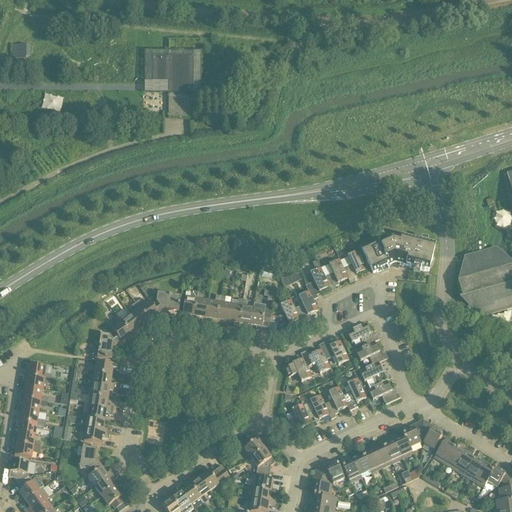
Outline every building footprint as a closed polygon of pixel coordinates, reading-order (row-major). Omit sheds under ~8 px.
[(26,58),(26,46),(18,46),(18,58),(26,58)] [(185,83),(193,83),(193,58),(152,58),(152,83),(168,83),(168,119),(193,119),(193,94),(185,94),(185,83)] [(45,95),(43,109),(62,112),(64,97),(45,95)] [(480,254),(464,258),(458,283),(462,298),(481,316),(511,307),(511,173),(506,175),(511,194),(511,263),(497,249),(480,254)] [(365,249),(362,250),(367,261),(366,261),(368,265),(368,264),(373,275),(377,273),(377,274),(381,272),(381,271),(386,268),(387,269),(391,267),(399,269),(400,266),(404,267),(410,268),(410,269),(414,270),(414,269),(421,271),(425,273),(425,272),(429,273),(431,262),(432,262),(433,258),(432,258),(435,247),(431,246),(427,244),(427,245),(421,244),(421,243),(417,242),(410,241),(411,240),(406,239),(406,240),(400,238),(396,237),(392,236),(389,238),(389,237),(385,239),(385,240),(379,242),(375,244),(369,247),(369,246),(365,248),(365,249)] [(351,266),(343,270),(348,280),(350,285),(355,282),(353,278),(366,271),(358,252),(347,257),(351,266)] [(339,261),(329,266),(321,270),(325,278),(324,278),(329,289),(331,293),(337,291),(334,286),(348,280),(343,270),(339,261)] [(312,264),(316,272),(310,274),(314,283),(306,287),(309,293),(313,302),(318,299),(316,295),(329,289),(324,278),(325,278),(321,270),(317,262),(312,264)] [(208,280),(210,272),(203,271),(202,279),(208,280)] [(265,291),(265,294),(261,294),(260,300),(275,301),(275,292),(265,291)] [(194,321),(198,294),(194,293),(192,300),(185,299),(183,316),(189,317),(188,320),(194,321)] [(303,307),(295,310),(294,310),(299,321),(301,325),(307,323),(304,318),(318,312),(313,302),(309,293),(299,298),(303,307)] [(157,303),(152,306),(159,317),(167,311),(179,313),(181,298),(158,294),(157,303)] [(203,294),(198,294),(194,321),(199,322),(200,319),(206,319),(208,302),(202,301),(203,294)] [(208,302),(206,319),(211,320),(211,324),(216,325),(221,297),(216,297),(215,303),(208,302)] [(221,297),(216,325),(222,326),(223,322),(228,323),(231,306),(224,305),(226,298),(221,297)] [(231,306),(228,323),(234,324),(233,328),(239,328),(243,301),(239,300),(238,302),(232,301),(231,306)] [(139,301),(136,304),(152,326),(156,323),(154,320),(159,317),(152,306),(149,303),(144,307),(139,301)] [(248,302),(243,301),(239,328),(244,329),(245,326),(251,327),(254,310),(253,310),(247,309),(248,302)] [(294,310),(295,310),(291,302),(280,306),(284,315),(276,319),(283,334),(288,332),(286,327),(299,321),(294,310)] [(136,312),(130,316),(141,330),(145,327),(147,330),(152,326),(136,304),(132,307),(136,312)] [(254,305),(253,310),(254,310),(251,327),(257,328),(256,331),(262,332),(262,328),(269,330),(271,316),(270,316),(271,311),(265,310),(266,307),(254,305)] [(130,316),(121,323),(133,340),(138,337),(136,334),(141,330),(130,316)] [(133,340),(117,317),(113,320),(117,326),(112,330),(114,333),(122,344),(127,340),(129,343),(133,340)] [(364,349),(375,344),(379,341),(377,336),(372,338),(366,325),(347,334),(352,344),(361,340),(364,348),(364,349)] [(114,333),(109,337),(101,335),(97,359),(112,361),(114,349),(122,344),(114,333)] [(326,362),(334,358),(338,366),(349,362),(340,343),(326,349),(324,344),(319,347),(321,351),(326,362)] [(364,349),(364,348),(356,352),(360,363),(369,359),(373,367),(379,364),(388,360),(386,355),(381,357),(375,344),(364,349)] [(326,362),(321,351),(308,357),(306,353),(301,355),(303,360),(307,370),(308,370),(316,366),(320,375),(330,370),(326,362)] [(307,370),(303,360),(284,369),(289,379),(297,375),(301,384),(308,381),(311,389),(315,387),(308,370),(307,370)] [(97,363),(95,375),(112,377),(113,370),(115,370),(116,372),(120,373),(121,367),(97,363)] [(373,367),(360,373),(364,383),(373,379),(377,387),(377,388),(387,383),(392,380),(389,375),(385,377),(379,364),(373,367)] [(24,377),(52,381),(52,376),(45,375),(46,368),(29,365),(29,372),(25,371),(24,377)] [(95,375),(93,386),(117,390),(118,384),(115,384),(113,385),(111,385),(112,377),(95,375)] [(52,381),(24,377),(23,382),(27,383),(26,388),(43,391),(44,384),(51,386),(52,381)] [(351,394),(343,397),(343,398),(348,408),(350,412),(355,410),(353,405),(366,399),(357,380),(347,385),(351,394)] [(377,388),(377,387),(368,391),(373,402),(382,398),(386,406),(401,399),(398,394),(394,396),(387,383),(377,388)] [(93,386),(91,397),(108,400),(109,392),(111,393),(113,394),(116,395),(117,390),(93,386)] [(21,394),(20,399),(48,403),(54,404),(55,400),(42,398),(43,391),(26,388),(25,394),(21,394)] [(333,402),(324,406),(329,416),(331,421),(336,419),(334,414),(348,408),(343,398),(343,397),(339,389),(329,394),(333,402)] [(91,397),(89,408),(113,412),(114,407),(111,407),(109,408),(107,408),(108,400),(91,397)] [(314,411),(306,415),(311,425),(313,430),(318,427),(316,423),(329,416),(324,406),(320,397),(310,402),(314,411)] [(48,403),(20,399),(20,405),(23,405),(22,411),(39,414),(40,407),(47,408),(48,403)] [(306,415),(302,406),(292,411),(296,419),(287,423),(292,434),(311,425),(306,415)] [(89,408),(88,420),(105,422),(106,415),(108,415),(109,417),(113,418),(113,412),(89,408)] [(58,409),(57,417),(65,418),(66,410),(58,409)] [(18,416),(17,422),(44,426),(45,421),(38,420),(39,414),(22,411),(21,417),(18,416)] [(88,420),(86,431),(110,435),(111,430),(107,429),(105,430),(103,430),(105,422),(88,420)] [(422,439),(423,421),(407,429),(409,432),(403,435),(405,439),(405,438),(410,449),(411,449),(421,444),(419,440),(422,439)] [(423,421),(422,439),(425,441),(423,444),(434,450),(442,437),(437,434),(438,430),(423,421)] [(44,426),(17,422),(16,427),(20,428),(19,434),(36,436),(37,430),(44,431),(44,426)] [(110,435),(86,431),(84,443),(101,445),(102,437),(104,438),(106,440),(109,440),(110,435)] [(14,439),(13,444),(41,449),(41,444),(35,443),(36,436),(19,434),(18,439),(14,439)] [(251,460),(265,450),(254,435),(243,442),(247,448),(244,450),(251,460)] [(398,438),(393,440),(403,460),(414,455),(411,449),(410,449),(405,438),(405,439),(400,441),(398,438)] [(390,445),(384,448),(392,465),(403,460),(393,440),(388,442),(390,445)] [(444,465),(454,449),(449,446),(451,443),(446,440),(434,459),(444,465)] [(41,449),(13,444),(12,450),(16,450),(15,456),(32,459),(33,452),(40,453),(41,449)] [(92,477),(102,469),(96,461),(98,449),(83,447),(80,470),(88,472),(91,476),(92,477)] [(392,465),(384,448),(379,450),(377,447),(372,450),(382,470),(392,465)] [(459,452),(454,449),(444,465),(454,471),(466,452),(461,449),(459,452)] [(265,450),(251,460),(257,469),(257,472),(270,474),(271,468),(275,464),(265,450)] [(382,470),(372,450),(368,452),(369,455),(364,458),(372,474),(382,470)] [(470,454),(466,452),(454,471),(464,477),(474,461),(469,458),(470,454)] [(372,474),(364,458),(358,460),(357,457),(352,459),(361,479),(372,474)] [(361,479),(352,459),(347,462),(349,465),(343,468),(351,484),(361,479)] [(19,485),(29,478),(27,475),(29,463),(12,460),(9,479),(15,480),(19,485)] [(474,461),(464,477),(474,482),(485,463),(481,461),(479,464),(474,461)] [(485,463),(474,482),(484,489),(488,483),(487,482),(493,472),(488,469),(490,466),(485,463)] [(330,465),(314,472),(329,483),(332,481),(333,485),(345,479),(338,465),(332,468),(330,465)] [(217,471),(224,482),(230,478),(222,467),(217,471)] [(92,477),(91,476),(88,479),(95,488),(115,474),(112,470),(109,472),(108,474),(107,475),(102,469),(92,477)] [(224,482),(217,471),(211,475),(207,469),(202,472),(204,475),(199,479),(209,493),(224,482)] [(495,469),(493,472),(487,482),(488,483),(497,489),(499,486),(502,487),(511,480),(511,474),(502,469),(500,472),(495,469)] [(257,472),(254,490),(271,493),(273,481),(269,480),(270,474),(257,472)] [(329,483),(314,472),(312,490),(315,491),(314,497),(318,498),(318,497),(330,499),(330,498),(332,487),(328,486),(329,483)] [(118,478),(115,474),(95,488),(102,498),(116,487),(111,481),(113,480),(115,480),(118,478)] [(40,492),(29,478),(19,485),(22,490),(19,493),(26,502),(40,492)] [(432,486),(434,482),(428,478),(425,482),(432,486)] [(193,479),(188,482),(200,499),(200,500),(203,504),(204,505),(208,502),(204,496),(209,493),(199,479),(195,482),(193,479)] [(511,480),(502,487),(502,490),(499,491),(500,502),(500,503),(511,501),(511,502),(511,501),(511,480)] [(194,511),(203,504),(200,500),(200,499),(188,482),(184,486),(186,489),(181,492),(191,506),(193,510),(194,511)] [(127,502),(116,487),(102,498),(109,507),(112,505),(116,510),(127,502)] [(26,509),(24,511),(31,511),(47,501),(50,499),(43,490),(40,492),(26,502),(30,509),(29,510),(26,509)] [(254,490),(252,501),(276,505),(277,500),(274,499),(272,501),(270,501),(271,493),(254,490)] [(181,511),(190,511),(193,510),(191,506),(181,492),(176,495),(174,493),(173,493),(170,496),(181,511)] [(181,511),(170,496),(165,499),(167,502),(162,506),(166,511),(181,511)] [(318,497),(318,498),(317,503),(314,502),(313,508),(335,511),(337,499),(330,498),(330,499),(318,497)] [(83,498),(77,503),(81,509),(88,505),(83,498)] [(51,511),(53,511),(47,501),(31,511),(51,511)] [(276,505),(252,501),(250,511),(268,511),(269,508),(271,508),(272,510),(275,510),(276,505)] [(500,503),(500,502),(493,503),(494,511),(511,511),(511,502),(511,501),(500,503)]
